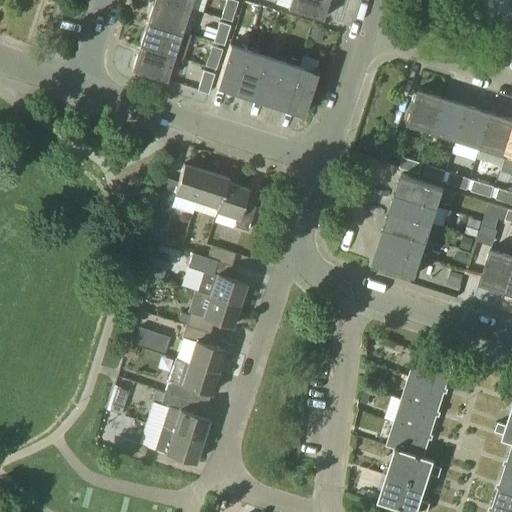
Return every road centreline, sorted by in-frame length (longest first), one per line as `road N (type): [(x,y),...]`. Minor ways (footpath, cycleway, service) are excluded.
road 1 (residential): [(299,511),(237,491),(223,463),(296,237)]
road 2 (residential): [(320,164),(79,88)]
road 3 (residential): [(330,511),(350,290)]
road 4 (residential): [(320,164),(374,0)]
road 5 (residential): [(511,341),(350,290)]
